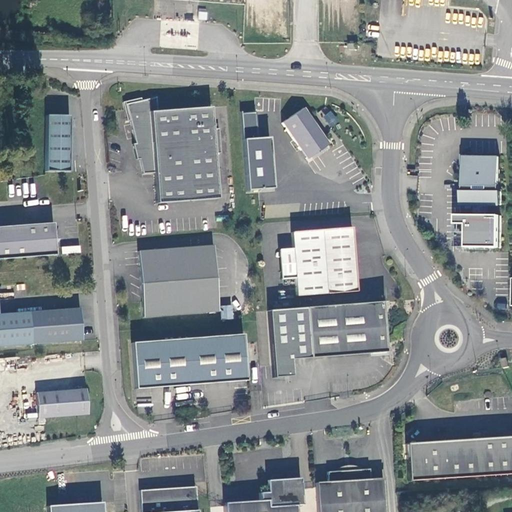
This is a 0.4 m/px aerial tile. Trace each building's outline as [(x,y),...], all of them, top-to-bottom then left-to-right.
[(155,97),(141,101),(125,105),(129,121),(135,144),(132,144),(136,160),(138,159),(142,174),(153,174),(155,204),(217,199),(213,154),(220,153),(218,129),(211,129),(210,108),(156,112),(155,97)] [(125,105),(141,101),(140,98),(122,102),(126,122),(129,121),(125,105)] [(303,108),(281,123),(307,159),(328,145),(303,108)] [(331,126),(338,121),(330,110),(323,116),(331,126)] [(69,116),(45,115),(44,172),(71,172),(71,158),(68,158),(69,116)] [(274,190),(270,139),(256,140),(254,115),(243,116),(248,191),(259,191),(274,190)] [(472,217),(468,219),(468,237),(462,237),(461,248),(501,248),(501,216),(487,216),(487,206),(497,206),(497,205),(501,205),(501,192),(499,192),(500,157),(463,157),(463,165),(464,165),(464,192),(462,192),(462,205),(466,205),(466,206),(476,206),(476,216),(472,217)] [(52,223),(0,227),(0,259),(54,255),(54,246),(57,241),(57,238),(52,233),(52,223)] [(351,228),(291,233),(296,296),(355,292),(351,228)] [(212,246),(137,252),(142,317),(217,312),(212,246)] [(310,308),(314,358),(380,353),(385,353),(381,302),(310,308)] [(0,346),(81,339),(78,307),(0,313),(0,346)] [(314,358),(310,308),(267,311),(272,378),(291,376),(290,360),(314,358)] [(131,343),(134,390),(245,381),(242,335),(131,343)] [(85,389),(35,393),(37,418),(87,415),(85,389)] [(511,436),(405,444),(408,481),(511,474),(511,436)] [(327,482),(314,483),(316,511),(383,511),(381,479),(369,479),(368,469),(326,472),(327,482)] [(223,501),(223,511),(295,511),(295,503),(301,502),(299,476),(270,477),(266,483),(266,490),(258,490),(259,498),(223,501)] [(195,511),(194,484),(138,488),(139,511),(195,511)] [(51,506),(51,511),(106,511),(105,502),(51,506)]
